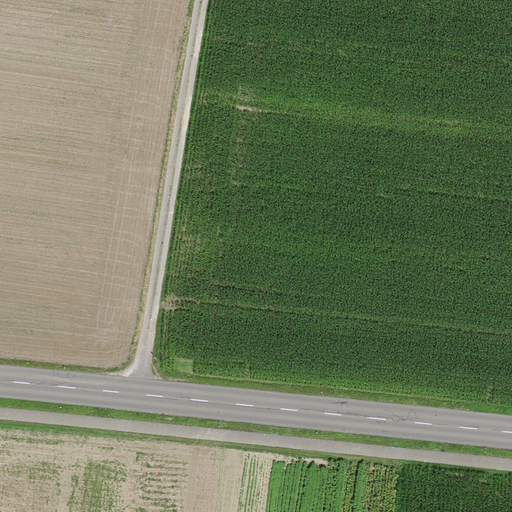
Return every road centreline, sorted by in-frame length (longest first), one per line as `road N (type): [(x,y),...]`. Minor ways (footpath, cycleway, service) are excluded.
road 1 (tertiary): [(511,431),(0,379)]
road 2 (track): [(200,0),(136,394)]
